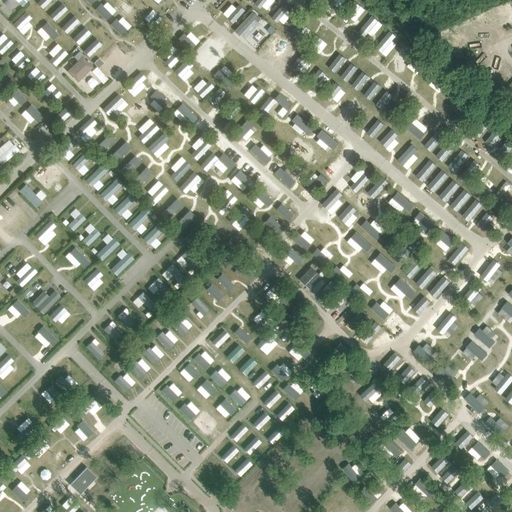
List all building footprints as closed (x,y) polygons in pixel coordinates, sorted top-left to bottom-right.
[(39,0),(37,3),(43,9),(51,0),(39,0)] [(257,0),(255,4),(261,9),(263,6),(267,0),(257,0)] [(327,0),(325,4),(331,9),(335,4),(338,0),(327,0)] [(354,1),(341,17),(347,23),(351,18),(361,6),(358,5),(354,1)] [(101,3),(95,9),(106,20),(112,15),(103,6),(101,3)] [(228,17),(228,18),(234,23),(245,10),(239,5),(236,8),(228,17)] [(282,5),(272,18),(278,23),(280,20),(288,11),(288,10),(282,5)] [(59,6),(50,15),(55,21),(65,12),(59,6)] [(26,12),(14,24),(19,30),(28,22),(32,18),(26,12)] [(148,22),(146,25),(151,30),(163,19),(157,13),(148,22)] [(372,16),(358,32),(364,38),(368,33),(378,21),(372,16)] [(242,34),(254,22),(249,17),(236,29),(242,34)] [(71,19),(61,28),(67,33),(77,24),(71,19)] [(116,19),(110,24),(122,36),(127,30),(118,21),(116,19)] [(301,21),(290,34),(296,39),(299,36),(306,27),(307,26),(301,21)] [(47,22),(41,28),(49,37),(53,40),(59,35),(47,22)] [(83,30),(73,39),(79,45),(88,36),(83,30)] [(390,31),(376,47),(382,53),(392,41),(396,36),(390,31)] [(184,33),(178,39),(190,50),(195,45),(187,36),(184,33)] [(317,35),(307,48),(313,53),(315,50),(323,41),(323,40),(317,35)] [(0,44),(0,52),(2,54),(13,43),(7,38),(0,44)] [(93,42),(84,51),(85,52),(90,57),(99,47),(93,42)] [(53,57),(50,60),(56,66),(68,53),(62,48),(53,57)] [(78,61),(67,71),(78,82),(93,68),(83,57),(85,55),(80,50),(74,56),(78,61)] [(168,58),(165,62),(168,65),(171,68),(183,55),(177,50),(168,58)] [(199,51),(193,56),(208,71),(214,66),(213,65),(202,54),(199,51)] [(302,54),(291,67),(297,73),(300,69),(308,60),(308,59),(302,54)] [(15,63),(13,66),(18,71),(30,60),(24,55),(15,63)] [(416,56),(411,62),(420,70),(423,72),(428,66),(416,56)] [(101,67),(111,78),(122,67),(112,57),(101,67)] [(337,57),(329,68),(335,72),(343,62),(337,57)] [(187,59),(175,71),(180,77),(189,69),(193,65),(187,59)] [(349,67),(341,77),(347,82),(355,71),(349,67)] [(219,69),(214,75),(230,89),(235,83),(232,80),(221,70),(219,69)] [(319,69),(308,82),(315,88),(317,85),(325,75),(326,74),(322,71),(319,69)] [(0,71),(0,82),(1,84),(3,87),(9,81),(0,71)] [(31,80),(29,82),(34,87),(45,77),(40,71),(31,80)] [(141,72),(125,86),(130,92),(142,82),(146,78),(141,72)] [(438,74),(433,80),(442,88),(445,90),(450,84),(438,74)] [(360,75),(352,86),(358,90),(366,80),(360,75)] [(197,92),(202,98),(214,87),(208,81),(206,83),(197,92)] [(336,83),(324,96),(331,101),(333,98),(341,89),(342,88),(336,83)] [(372,85),(364,95),(370,100),(378,90),(372,85)] [(248,98),(248,99),(254,104),(264,91),(258,86),(256,89),(248,98)] [(15,88),(10,93),(18,102),(20,105),(26,100),(15,88)] [(47,96),(44,100),(49,106),(62,94),(56,88),(47,96)] [(220,88),(211,97),(216,103),(226,94),(220,88)] [(156,91),(150,97),(154,100),(163,108),(169,102),(156,91)] [(279,93),(274,99),(276,101),(282,107),(287,111),(292,105),(279,93)] [(384,94),(376,105),(382,110),(390,99),(384,94)] [(119,95),(103,109),(109,115),(113,111),(124,100),(119,95)] [(270,96),(256,113),(262,118),(276,101),(274,99),(270,96)] [(465,97),(460,103),(461,104),(473,114),(476,117),(481,110),(465,97)] [(182,103),(177,109),(177,110),(188,120),(192,124),(198,118),(182,103)] [(235,103),(226,112),(231,118),(241,109),(235,103)] [(31,104),(25,110),(34,119),(38,122),(43,116),(31,104)] [(396,104),(388,115),(394,119),(402,109),(396,104)] [(65,108),(56,116),(61,122),(71,114),(65,108)] [(297,115),(292,121),(295,123),(304,131),(308,134),(313,128),(297,115)] [(487,115),(475,129),(482,134),(493,120),(487,115)] [(92,117),(76,132),(81,138),(92,127),(97,123),(92,117)] [(248,120),(233,135),(239,140),(242,137),(250,128),(254,125),(248,120)] [(378,120),(370,130),(375,135),(384,125),(378,120)] [(409,120),(404,126),(420,140),(425,134),(424,132),(412,123),(409,120)] [(142,133),(138,137),(143,143),(159,128),(153,123),(142,133)] [(499,125),(488,139),(494,144),(506,130),(499,125)] [(322,130),(317,137),(320,139),(329,146),(333,149),(338,143),(322,130)] [(392,130),(380,142),(386,148),(394,139),(398,135),(392,130)] [(436,132),(424,146),(431,151),(442,138),(436,132)] [(164,133),(148,148),(153,153),(154,153),(165,143),(169,139),(164,133)] [(108,136),(95,148),(100,154),(113,142),(108,136)] [(510,137),(500,149),(506,155),(511,147),(511,136),(510,137)] [(70,138),(58,150),(63,155),(69,150),(76,143),(70,138)] [(196,150),(191,154),(197,160),(212,145),(206,139),(196,150)] [(448,143),(436,156),(442,161),(454,148),(448,143)] [(123,144),(110,157),(116,162),(129,150),(123,144)] [(255,144),(250,150),(265,164),(271,158),(269,157),(260,148),(255,144)] [(412,144),(397,160),(403,166),(403,165),(414,154),(418,150),(412,144)] [(85,153),(73,165),(78,170),(84,165),(90,158),(85,153)] [(212,153),(200,166),(206,171),(213,164),(218,159),(212,153)] [(460,153),(448,167),(455,172),(466,158),(460,153)] [(218,159),(227,168),(229,170),(235,165),(223,154),(218,159)] [(132,159),(120,171),(126,177),(138,164),(132,159)] [(175,171),(171,176),(176,181),(191,166),(186,160),(185,160),(175,171)] [(430,160),(418,174),(424,179),(436,165),(430,160)] [(472,163),(460,176),(466,182),(478,168),(476,167),(472,163)] [(103,164),(86,180),(88,182),(90,185),(92,186),(93,185),(98,180),(109,170),(103,164)] [(280,167),(274,173),(290,187),(295,182),(293,179),(284,171),(280,167)] [(144,169),(131,182),(138,188),(150,175),(144,169)] [(240,170),(234,176),(246,186),(250,190),(255,184),(240,170)] [(442,170),(430,184),(436,189),(448,176),(442,170)] [(355,182),(351,187),(357,192),(371,177),(365,171),(355,182)] [(194,172),(180,188),(186,193),(190,189),(200,177),(194,172)] [(310,185),(306,190),(312,195),(326,180),(321,174),(318,177),(310,185)] [(383,176),(372,189),(378,195),(389,181),(383,176)] [(118,178),(101,194),(102,196),(104,199),(106,200),(107,199),(113,194),(123,184),(118,178)] [(481,179),(475,185),(488,197),(493,191),(490,188),(481,179)] [(453,180),(441,194),(448,199),(459,186),(453,180)] [(26,184),(20,190),(36,207),(38,206),(41,203),(42,201),(41,200),(36,195),(26,184)] [(152,195),(147,200),(153,205),(168,190),(162,184),(152,195)] [(260,189),(255,195),(264,203),(268,207),(273,201),(260,189)] [(337,189),(322,205),(328,210),(338,199),(343,195),(337,189)] [(464,190),(453,203),(459,209),(471,195),(464,190)] [(397,192),(392,198),(404,208),(408,212),(414,206),(397,192)] [(132,193),(115,209),(116,211),(119,214),(121,215),(121,214),(127,209),(138,199),(132,193)] [(221,204),(216,209),(222,214),(237,199),(231,193),(221,204)] [(494,208),(506,218),(511,210),(511,198),(506,193),(494,208)] [(476,200),(464,213),(471,219),(482,205),(476,200)] [(174,201),(162,214),(168,219),(180,207),(174,201)] [(350,205),(339,217),(345,223),(353,214),(356,210),(350,205)] [(244,206),(229,221),(235,227),(245,216),(250,211),(244,206)] [(284,206),(279,212),(288,220),(294,214),(284,206)] [(146,207),(130,224),(131,226),(133,228),(135,229),(136,229),(142,223),(152,213),(146,207)] [(420,212),(415,218),(416,219),(428,228),(431,231),(436,226),(420,212)] [(75,219),(68,225),(73,231),(86,219),(80,213),(75,219)] [(186,213),(174,226),(181,231),(192,219),(186,213)] [(487,213),(479,223),(485,228),(493,218),(487,213)] [(273,219),(268,225),(277,233),(282,227),(273,219)] [(50,220),(35,235),(41,241),(52,230),(56,226),(50,220)] [(366,220),(361,226),(377,240),(382,234),(371,224),(366,220)] [(160,222),(144,238),(145,240),(148,243),(150,244),(156,238),(166,228),(160,222)] [(416,246),(429,231),(421,224),(408,239),(416,246)] [(197,226),(185,239),(190,245),(203,232),(197,226)] [(90,234),(83,241),(88,246),(100,234),(95,228),(90,234)] [(442,230),(436,236),(440,239),(449,247),(450,248),(455,241),(442,230)] [(261,232),(256,238),(265,246),(270,240),(261,232)] [(297,232),(291,238),(304,250),(310,243),(301,236),(297,232)] [(356,232),(351,238),(362,248),(367,252),(372,246),(356,232)] [(395,234),(384,248),(390,253),(401,239),(395,234)] [(107,244),(97,255),(102,260),(119,244),(118,242),(115,240),(113,238),(113,239),(107,244)] [(211,240),(199,253),(205,258),(217,246),(211,240)] [(462,243),(451,257),(457,262),(469,248),(462,243)] [(287,244),(281,250),(282,250),(293,260),(297,264),(303,258),(287,244)] [(407,244),(396,258),(402,263),(413,249),(407,244)] [(75,247),(69,253),(80,263),(84,268),(90,262),(75,247)] [(317,248),(311,254),(324,266),(330,260),(329,260),(320,251),(317,248)] [(187,251),(181,256),(187,262),(193,268),(199,263),(187,251)] [(221,252),(216,259),(230,269),(234,263),(225,255),(221,252)] [(121,259),(111,270),(117,275),(133,259),(132,257),(130,254),(128,253),(127,254),(121,259)] [(380,253),(375,259),(387,269),(391,273),(396,267),(380,253)] [(416,259),(404,273),(410,278),(422,265),(416,259)] [(493,260),(481,276),(487,281),(488,281),(498,268),(500,265),(493,260)] [(172,264),(167,270),(172,275),(179,282),(184,277),(172,264)] [(239,265),(234,272),(248,282),(253,275),(243,268),(239,265)] [(20,277),(16,281),(22,287),(37,272),(32,266),(31,267),(20,277)] [(336,266),(331,272),(344,284),(349,278),(349,277),(340,269),(336,266)] [(97,269),(84,281),(90,287),(99,278),(103,275),(97,269)] [(428,270),(416,283),(422,289),(434,275),(428,270)] [(222,273),(217,279),(225,288),(231,282),(222,273)] [(158,278),(153,283),(158,289),(165,296),(170,290),(158,278)] [(400,279),(394,284),(406,295),(410,299),(415,293),(400,279)] [(441,279),(429,292),(436,298),(447,285),(441,279)] [(211,284),(206,290),(214,299),(220,293),(211,284)] [(275,284),(270,290),(281,300),(286,303),(291,297),(275,284)] [(356,284),(351,290),(364,301),(369,295),(360,287),(356,284)] [(475,284),(461,299),(468,305),(468,304),(478,292),(481,289),(475,284)] [(43,291),(33,301),(43,312),(60,296),(54,290),(48,296),(43,291)] [(143,292),(138,297),(143,303),(150,310),(155,304),(143,292)] [(197,297),(191,303),(199,311),(200,312),(202,310),(205,313),(209,310),(197,297)] [(424,297),(416,306),(421,311),(430,302),(424,297)] [(17,299),(12,305),(20,314),(24,317),(30,311),(17,299)] [(511,305),(507,301),(501,308),(502,308),(511,317),(511,305)] [(376,302),(371,308),(384,320),(389,314),(380,305),(376,302)] [(299,303),(288,316),(295,321),(303,312),(306,308),(299,303)] [(61,305),(50,316),(55,322),(58,319),(66,310),(67,310),(61,305)] [(412,316),(402,306),(386,320),(396,331),(412,316)] [(361,309),(349,322),(355,328),(367,314),(361,309)] [(121,313),(118,316),(128,328),(134,322),(127,315),(125,317),(121,313)] [(450,313),(437,329),(443,334),(444,334),(454,321),(456,318),(450,313)] [(257,323),(254,326),(260,332),(272,320),(266,314),(266,315),(257,323)] [(176,317),(171,323),(183,335),(189,330),(188,329),(179,320),(176,317)] [(376,322),(364,335),(370,340),(382,327),(376,322)] [(43,326),(38,331),(39,332),(50,343),(53,346),(58,341),(43,326)] [(107,326),(104,329),(115,341),(120,335),(113,328),(111,330),(107,326)] [(480,328),(474,334),(490,348),(495,342),(494,341),(482,330),(480,328)] [(224,330),(214,340),(219,345),(220,345),(229,336),(224,330)] [(242,330),(237,335),(246,344),(251,338),(242,330)] [(271,330),(257,345),(263,351),(273,340),(277,335),(271,330)] [(162,331),(156,337),(169,349),(174,344),(174,343),(165,334),(162,331)] [(472,341),(466,347),(467,347),(479,358),(482,360),(487,354),(472,341)] [(298,342),(293,348),(302,356),(304,359),(310,353),(298,342)] [(341,342),(335,348),(336,348),(346,359),(350,363),(356,357),(341,342)] [(90,343),(86,347),(99,359),(104,354),(96,345),(95,345),(93,347),(90,343)] [(238,345),(229,354),(235,360),(244,351),(238,345)] [(419,345),(414,351),(429,365),(434,359),(422,348),(419,345)] [(149,347),(143,353),(154,364),(160,358),(151,349),(149,347)] [(395,352),(386,362),(392,368),(401,358),(395,352)] [(198,353),(193,359),(204,370),(210,364),(209,364),(201,355),(198,353)] [(8,355),(0,362),(0,373),(10,364),(14,361),(8,355)] [(251,357),(242,366),(248,372),(257,363),(251,357)] [(135,360),(130,366),(141,377),(146,372),(146,371),(138,363),(135,360)] [(189,363),(184,368),(184,369),(193,377),(195,379),(200,374),(189,363)] [(277,364),(271,370),(282,381),(288,376),(279,367),(277,364)] [(409,366),(401,375),(407,381),(415,371),(409,366)] [(441,367),(436,373),(452,386),(457,380),(457,379),(444,369),(441,367)] [(216,370),(210,376),(221,387),(227,381),(226,381),(218,372),(216,370)] [(265,371),(255,381),(260,386),(270,377),(265,371)] [(497,386),(495,389),(501,394),(511,380),(511,376),(508,373),(507,374),(497,386)] [(61,375),(55,381),(68,393),(73,387),(65,379),(61,375)] [(120,375),(115,381),(126,392),(132,386),(131,386),(123,377),(120,375)] [(422,377),(413,387),(419,392),(428,383),(422,377)] [(206,380),(201,386),(210,394),(212,397),(218,391),(206,380)] [(315,391),(313,393),(318,399),(329,388),(324,382),(315,391)] [(288,383),(283,389),(294,400),(300,394),(291,386),(288,383)] [(373,383),(360,395),(366,402),(369,398),(378,390),(379,390),(373,383)] [(52,385),(46,390),(53,399),(57,403),(63,398),(52,385)] [(166,385),(161,391),(172,402),(178,396),(169,387),(166,385)] [(235,389),(229,395),(241,406),(246,401),(246,400),(237,391),(235,389)] [(435,389),(426,399),(432,404),(441,395),(435,389)] [(276,390),(266,400),(271,406),(281,396),(276,390)] [(470,393),(464,399),(479,413),(485,407),(473,395),(470,393)] [(92,396),(80,408),(86,414),(89,411),(98,402),(92,396)] [(225,399),(220,404),(229,413),(231,415),(237,410),(225,399)] [(185,403),(179,409),(190,420),(196,415),(195,414),(187,406),(185,403)] [(288,403),(279,413),(284,419),(294,409),(288,403)] [(384,420),(384,421),(389,427),(402,415),(397,409),(393,412),(384,420)] [(442,409),(434,419),(440,424),(448,414),(442,409)] [(265,412),(255,422),(260,427),(270,418),(265,412)] [(60,415),(49,426),(54,432),(57,429),(65,421),(66,420),(60,415)] [(490,417),(485,423),(500,437),(505,431),(505,430),(493,419),(490,417)] [(82,420),(77,426),(79,428),(87,437),(93,432),(82,420)] [(21,432),(17,436),(22,441),(38,427),(32,421),(32,422),(21,432)] [(242,424),(233,434),(238,439),(248,429),(242,424)] [(279,427),(269,436),(275,442),(284,432),(279,427)] [(403,428),(397,434),(412,449),(417,444),(416,443),(406,431),(403,428)] [(467,431),(458,440),(464,446),(473,437),(467,431)] [(43,434),(28,449),(34,455),(35,453),(37,451),(46,443),(49,440),(43,434)] [(256,437),(246,447),(252,452),(261,442),(256,437)] [(387,437),(382,442),(383,443),(393,454),(397,457),(402,452),(396,446),(387,437)] [(478,441),(472,447),(481,456),(485,459),(490,453),(478,441)] [(233,445),(223,455),(229,460),(238,451),(233,445)] [(22,455),(10,466),(15,472),(18,470),(27,461),(22,455)] [(441,458),(431,467),(437,473),(446,464),(441,458)] [(247,459),(237,468),(242,474),(252,464),(247,459)] [(405,459),(397,468),(402,474),(411,464),(405,459)] [(497,459),(491,465),(500,474),(503,477),(509,472),(497,459)] [(349,463),(343,469),(354,482),(360,477),(352,467),(349,463)] [(87,467),(70,484),(80,494),(97,477),(87,467)] [(451,468),(441,477),(447,483),(457,474),(451,468)] [(420,478),(415,484),(416,485),(427,495),(430,498),(436,493),(420,478)] [(139,503),(143,498),(128,483),(124,487),(139,503)] [(464,483),(455,491),(460,497),(470,488),(464,483)] [(17,485),(12,490),(23,501),(29,496),(26,494),(17,485)] [(365,486),(359,492),(372,504),(378,498),(369,489),(365,486)] [(475,494),(466,503),(471,509),(481,500),(475,494)] [(66,509),(63,511),(74,511),(80,506),(74,500),(66,509)] [(396,503),(390,508),(393,511),(404,511),(399,506),(396,503)]
